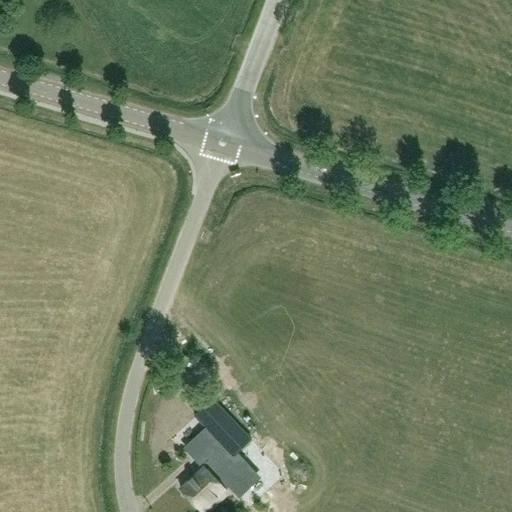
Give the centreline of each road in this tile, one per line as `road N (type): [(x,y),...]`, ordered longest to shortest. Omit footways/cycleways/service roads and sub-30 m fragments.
road 1 (unclassified): [(128,511),(121,463),(129,396),(223,143)]
road 2 (tertiary): [(511,226),(223,143)]
road 3 (tertiary): [(223,143),(0,78)]
road 4 (tertiary): [(223,143),(276,0)]
